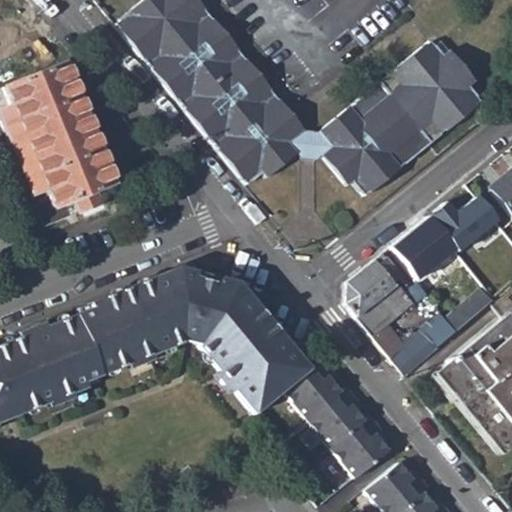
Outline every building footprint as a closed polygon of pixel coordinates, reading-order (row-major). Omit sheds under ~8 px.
[(0,0),(0,49),(13,66),(57,29),(32,0),(0,0)] [(191,0),(139,0),(109,25),(242,186),(257,174),(261,179),(293,154),(284,142),(299,130),(191,0)] [(426,39),(314,130),(325,144),(316,152),(342,183),(347,179),(360,194),(477,100),(464,84),(470,79),(445,48),(439,53),(426,39)] [(110,185),(60,64),(1,89),(8,107),(0,110),(0,128),(40,227),(95,204),(90,193),(110,185)] [(299,130),(284,142),(293,154),(296,159),(309,158),(316,152),(325,144),(314,130),(299,130)] [(506,176),(488,191),(511,220),(511,163),(502,172),(506,176)] [(441,202),(425,215),(454,253),(496,224),(474,197),(451,215),(441,202)] [(425,215),(387,244),(416,282),(454,253),(425,215)] [(340,282),(337,302),(365,337),(382,322),(406,302),(390,283),(388,284),(386,281),(394,276),(391,272),(398,266),(383,247),(340,282)] [(0,415),(79,386),(76,381),(180,340),(192,342),(192,344),(250,416),(279,391),(304,371),(232,284),(177,270),(73,310),(75,316),(42,328),(17,337),(0,344),(0,415)] [(446,365),(432,377),(494,453),(511,438),(511,286),(510,284),(467,322),(480,337),(451,361),(448,358),(443,362),(446,365)] [(478,291),(441,321),(450,332),(487,301),(478,291)] [(382,322),(365,337),(383,359),(401,345),(382,322)] [(41,323),(15,333),(17,337),(42,328),(41,323)] [(401,345),(383,359),(398,376),(432,348),(419,331),(409,339),(405,335),(402,338),(405,342),(401,345)] [(304,371),(279,391),(304,421),(338,393),(325,377),(332,371),(321,358),(304,371)] [(338,393),(304,421),(311,430),(352,397),(345,388),(338,393)] [(352,397),(311,430),(328,450),(363,423),(350,406),(356,401),(352,397)] [(363,423),(328,450),(333,457),(374,423),(369,417),(363,423)] [(374,423),(333,457),(350,478),(385,451),(373,436),(380,431),(374,423)] [(395,463),(363,490),(379,511),(390,511),(417,490),(424,484),(415,474),(408,479),(395,463)] [(511,479),(495,493),(506,506),(511,500),(511,479)] [(417,490),(390,511),(446,511),(438,502),(431,507),(417,490)]
